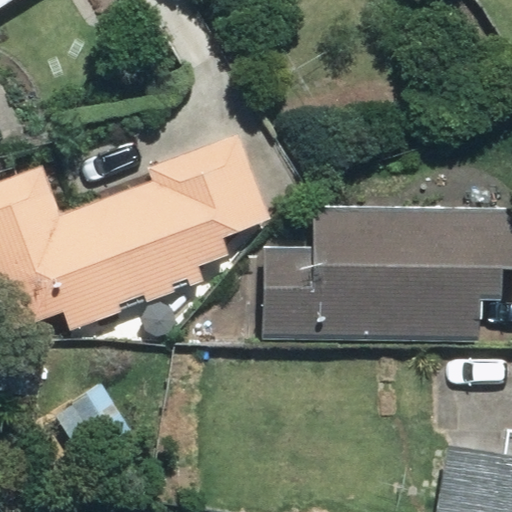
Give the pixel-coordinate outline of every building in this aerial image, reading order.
[(0,0),(0,10),(15,0),(0,0)] [(44,168),(0,184),(0,302),(9,326),(51,310),(59,330),(233,263),(222,235),(270,217),(239,137),(59,207),(44,168)] [(256,246),(252,336),(483,346),(485,301),(502,301),(503,273),(511,273),(511,211),(308,203),(306,248),(256,246)] [(133,433),(98,383),(54,414),(89,463),(133,433)] [(511,511),(511,455),(444,447),(435,511),(511,511)]
